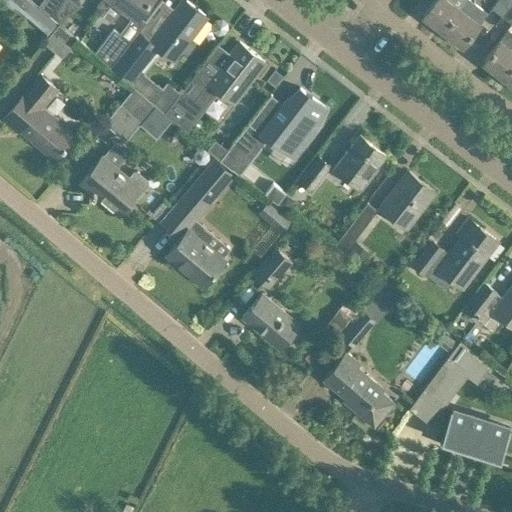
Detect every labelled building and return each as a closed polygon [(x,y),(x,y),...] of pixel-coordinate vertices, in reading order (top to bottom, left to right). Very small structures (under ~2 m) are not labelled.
[(3,0),(24,17),(34,5),(27,0),(3,0)] [(42,0),(37,6),(48,15),(59,0),(42,0)] [(102,9),(109,0),(59,0),(48,15),(57,22),(81,5),(79,0),(99,0),(96,4),(102,9)] [(111,22),(121,9),(124,5),(137,15),(148,0),(109,0),(102,9),(103,10),(100,13),(111,22)] [(130,41),(110,67),(129,82),(158,45),(161,48),(175,58),(207,16),(186,0),(181,0),(172,11),(151,40),(139,30),(130,41)] [(443,29),(465,0),(433,0),(423,14),(443,29)] [(471,0),(465,0),(443,29),(463,44),(487,12),(471,0)] [(502,15),(511,1),(511,0),(497,0),(492,7),(502,15)] [(511,23),(511,21),(511,1),(502,15),(511,23)] [(43,42),(61,57),(76,38),(58,24),(43,42)] [(110,67),(130,41),(113,28),(94,53),(110,67)] [(504,76),(511,65),(511,33),(507,30),(483,60),(504,76)] [(217,45),(196,72),(208,81),(219,90),(234,101),(265,60),(240,41),(229,54),(217,45)] [(180,94),(165,113),(178,124),(188,131),(219,90),(208,81),(196,72),(180,94)] [(63,148),(66,145),(65,144),(73,134),(39,106),(56,86),(41,73),(6,115),(54,156),(62,147),(63,148)] [(167,84),(152,103),(154,106),(164,113),(165,113),(180,94),(167,84)] [(223,156),(220,158),(233,168),(240,174),(249,162),(269,137),(276,143),(281,136),(300,150),(294,158),(295,159),(320,127),(318,126),(317,127),(317,128),(316,128),(312,125),(312,124),(316,119),(326,106),(300,87),(287,104),(284,101),(283,100),(284,98),(283,97),(282,99),(280,101),(272,95),(271,94),(272,94),(272,93),(271,92),(247,124),(228,148),(223,156)] [(120,104),(140,122),(154,106),(152,103),(134,88),(120,104)] [(360,187),(386,153),(360,133),(334,167),(360,187)] [(215,138),(208,148),(220,158),(223,156),(228,148),(215,138)] [(109,147),(82,179),(93,189),(90,192),(93,195),(96,191),(119,211),(135,192),(138,195),(148,183),(148,179),(138,170),(133,171),(129,176),(116,165),(122,158),(109,147)] [(213,156),(202,170),(223,187),(234,173),(213,156)] [(299,182),(310,191),(330,165),(319,157),(299,182)] [(406,225),(433,191),(408,171),(381,205),(406,225)] [(273,182),(265,192),(278,202),(286,191),(273,182)] [(195,214),(208,198),(195,189),(183,205),(195,214)] [(335,243),(344,251),(377,210),(367,202),(335,243)] [(280,211),(270,223),(281,232),(291,220),(280,211)] [(433,240),(415,264),(424,271),(431,262),(454,279),(463,286),(498,240),(472,220),(467,217),(458,229),(463,233),(448,252),(433,240)] [(225,257),(190,227),(189,226),(167,251),(204,282),(225,257)] [(370,251),(357,240),(349,250),(362,261),(370,251)] [(252,271),(271,287),(293,261),(274,244),(252,271)] [(386,311),(400,295),(388,284),(373,301),(386,311)] [(487,284),(468,308),(478,316),(487,304),(502,316),(511,323),(511,284),(503,296),(497,292),(487,284)] [(263,291),(243,315),(280,346),(300,322),(263,291)] [(350,317),(339,308),(328,321),(339,330),(350,317)] [(353,344),(376,319),(366,310),(343,335),(353,344)] [(452,342),(444,336),(439,341),(448,348),(452,342)] [(428,338),(408,370),(422,378),(441,346),(428,338)] [(375,416),(380,419),(394,402),(380,391),(383,388),(355,365),(359,360),(347,350),(325,377),(340,390),(341,388),(348,394),(344,400),(361,414),(364,411),(373,418),(375,416)] [(439,399),(459,371),(448,362),(428,391),(439,399)] [(500,458),(510,427),(451,408),(440,443),(463,451),(465,447),(500,458)]
